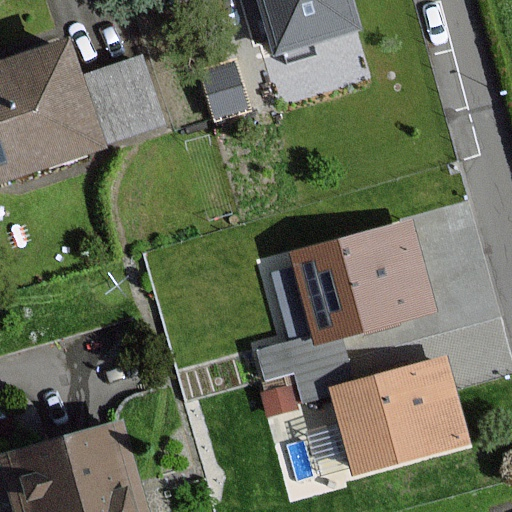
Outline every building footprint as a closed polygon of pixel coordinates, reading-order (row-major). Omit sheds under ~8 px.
[(266,0),(281,48),(358,26),(349,0),(266,0)] [(72,43),(0,66),(0,177),(159,124),(138,63),(85,81),(72,43)] [(430,308),(409,226),(296,256),(317,337),(430,308)] [(338,390),(361,470),(468,439),(445,359),(338,390)] [(6,457),(22,511),(145,511),(120,424),(6,457)]
